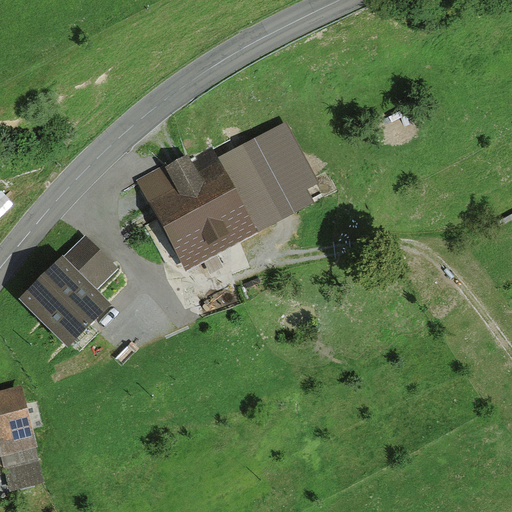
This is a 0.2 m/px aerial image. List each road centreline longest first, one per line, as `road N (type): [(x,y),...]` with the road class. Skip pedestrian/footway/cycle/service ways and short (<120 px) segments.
road 1 (tertiary): [(0,272),(134,124),(236,52),(341,0)]
road 2 (track): [(320,252),(384,245),(429,252),(511,352)]
